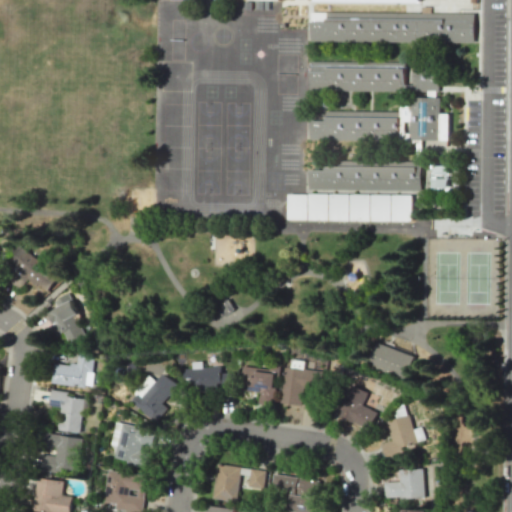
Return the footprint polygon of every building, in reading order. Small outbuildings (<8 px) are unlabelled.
[(454,13),(454,12),(474,12),(475,43),(312,39),(312,12),(454,13)] [(312,61),(311,90),(440,90),(440,58),(414,58),(414,84),(406,84),(406,62),(312,61)] [(311,120),(311,139),(449,139),(449,112),(440,112),(441,97),(412,96),(411,132),(402,132),(402,111),(326,110),(326,121),(311,120)] [(326,170),(310,170),(310,189),(421,190),(423,161),(326,160),(326,170)] [(432,188),(448,188),(447,165),(432,166),(432,188)] [(310,193),(310,218),(330,218),(330,194),(310,193)] [(289,194),(289,217),(309,217),(309,194),(289,194)] [(331,194),(331,218),(351,218),(351,194),(331,194)] [(352,194),(352,218),(371,219),(371,194),(352,194)] [(373,194),(373,219),(392,219),(392,195),(373,194)] [(394,195),(393,219),(414,219),(414,195),(394,195)] [(48,295),(61,277),(22,247),(9,265),(48,295)] [(85,336),(76,315),(79,314),(70,293),(56,299),(60,306),(47,312),(58,335),(64,332),(69,343),(85,336)] [(415,356),(376,341),(367,365),(406,379),(415,356)] [(91,387),(95,355),(78,353),(76,365),(54,362),(51,383),(91,387)] [(240,390),(260,392),(259,404),(274,406),(278,369),(243,365),(240,390)] [(281,402),(301,405),(303,391),(321,393),(324,371),(292,367),(286,366),(281,402)] [(234,372),(221,373),(221,367),(184,368),(184,392),(235,390),(234,372)] [(155,422),(168,408),(162,402),(178,385),(165,373),(157,382),(153,379),(132,402),(155,422)] [(337,414),(369,430),(378,412),(362,405),(368,392),(351,385),(337,414)] [(59,430),(80,432),(84,398),(68,396),(68,391),(51,390),(49,406),(61,407),(59,430)] [(386,421),(392,441),(381,444),(385,457),(418,447),(409,415),(386,421)] [(156,430),(120,423),(114,460),(148,466),(150,452),(141,451),(143,445),(153,447),(156,430)] [(81,438),(46,432),(44,444),(56,446),(55,456),(43,454),(41,469),(74,475),(81,438)] [(212,497),(236,500),(241,467),(218,463),(212,497)] [(264,489),(266,470),(250,468),(248,487),(264,489)] [(385,499),(424,497),(423,468),(399,469),(399,481),(384,482),(385,499)] [(115,509),(140,511),(141,511),(147,475),(107,469),(103,501),(115,503),(115,509)] [(270,490),(290,493),(289,501),(291,501),(289,511),(294,511),(314,511),(319,480),(273,473),(270,490)] [(64,481),(37,477),(32,510),(44,511),(70,511),(72,496),(62,494),(64,481)]
